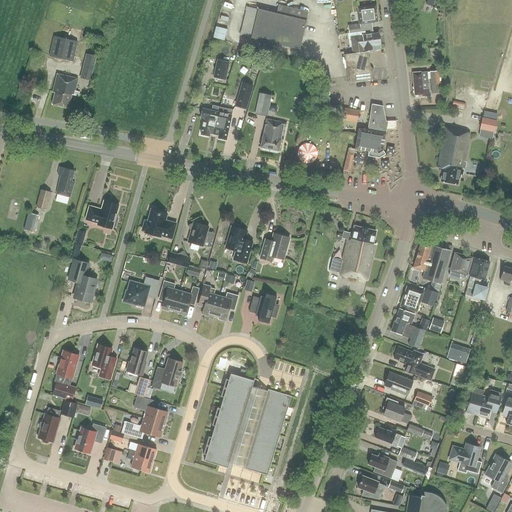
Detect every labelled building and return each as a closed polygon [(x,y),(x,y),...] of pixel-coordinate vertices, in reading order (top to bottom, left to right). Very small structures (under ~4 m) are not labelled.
[(276,14),(258,9),(251,38),(299,50),(308,12),(278,5),(276,14)] [(349,34),(364,32),(371,31),(370,23),(377,22),(375,6),(357,8),(359,24),(348,25),(349,34)] [(218,20),(229,23),(232,11),(221,8),(218,20)] [(228,29),(216,26),(213,38),(225,41),(228,29)] [(371,31),(364,32),(364,35),(348,37),(349,43),(351,43),(352,54),(344,55),(348,83),(371,80),(371,73),(373,69),(370,66),(368,52),(379,49),(379,45),(380,45),(378,33),(372,34),(371,31)] [(73,61),(77,42),(54,36),(49,56),(73,61)] [(96,57),(86,54),(80,79),(90,82),(96,57)] [(225,80),(229,62),(217,60),(213,77),(225,80)] [(440,93),(439,71),(430,72),(430,73),(412,73),(414,96),(422,95),(422,96),(429,96),(427,79),(430,79),(431,94),(440,93)] [(74,96),(78,79),(57,74),(53,93),(55,93),(52,105),(68,109),(71,95),(74,96)] [(252,86),(243,83),(236,106),(245,109),(252,86)] [(269,106),(271,96),(259,93),(255,113),(265,115),(267,105),(269,106)] [(382,151),(387,127),(382,106),(371,104),(367,130),(358,129),(354,149),(378,154),(382,151)] [(214,135),(220,107),(213,105),(212,111),(202,109),(200,117),(204,118),(201,135),(209,137),(210,134),(214,135)] [(220,107),(214,135),(218,135),(218,138),(226,140),(230,123),(224,122),(227,109),(220,107)] [(357,123),(359,110),(344,108),(341,120),(357,123)] [(493,139),(498,114),(484,112),(483,118),(479,136),(493,139)] [(281,139),(284,123),(266,119),(263,135),(260,148),(279,152),(281,139)] [(462,175),(469,133),(462,132),(462,130),(444,127),(437,167),(441,168),(440,173),(442,173),(441,181),(457,184),(458,178),(459,178),(460,174),(462,175)] [(344,168),(350,169),(354,153),(348,152),(344,168)] [(70,197),(74,183),(71,182),(74,171),(59,167),(58,175),(61,175),(56,194),(70,197)] [(46,210),(51,192),(41,190),(36,207),(46,210)] [(116,216),(119,205),(103,201),(101,209),(89,206),(85,220),(97,223),(97,225),(112,229),(112,228),(114,228),(116,227),(118,218),(117,217),(116,216)] [(176,224),(165,221),(167,214),(151,210),(147,221),(144,221),(142,231),(144,232),(144,233),(160,237),(161,236),(172,239),(176,224)] [(35,232),(39,216),(28,213),(24,230),(35,232)] [(210,248),(214,233),(207,231),(208,227),(203,225),(200,219),(188,226),(191,232),(188,242),(202,246),(203,246),(210,248)] [(373,244),(376,231),(354,226),(352,234),(350,233),(348,240),(347,240),(343,261),(333,258),(329,271),(339,273),(339,274),(367,281),(376,245),(373,244)] [(245,239),(247,231),(231,227),(225,248),(236,251),(233,260),(246,264),(253,242),(245,239)] [(222,250),(228,230),(219,228),(214,247),(222,250)] [(82,246),(86,233),(79,231),(75,244),(82,246)] [(283,260),(289,238),(274,234),(271,241),(265,240),(260,258),(272,261),(273,257),(283,260)] [(438,293),(440,284),(450,251),(432,246),(420,243),(413,267),(424,271),(422,279),(432,282),(429,290),(424,288),(423,292),(406,287),(400,306),(416,312),(420,302),(434,307),(438,293)] [(187,257),(184,251),(178,255),(171,253),(168,262),(187,268),(190,258),(187,257)] [(467,279),(468,275),(472,258),(454,253),(449,271),(450,271),(449,276),(450,278),(457,280),(459,279),(460,277),(467,279)] [(475,258),(467,287),(474,289),(472,297),(484,300),(488,288),(479,285),(481,279),(484,280),(489,262),(475,258)] [(90,302),(96,280),(85,277),(89,264),(74,260),(68,279),(79,282),(74,298),(90,302)] [(214,262),(209,261),(207,268),(212,269),(214,270),(216,262),(214,262)] [(199,278),(201,269),(188,266),(186,274),(199,278)] [(511,280),(511,269),(504,266),(500,280),(510,283),(511,280)] [(235,277),(227,275),(225,282),(233,284),(235,277)] [(155,297),(159,282),(146,278),(143,285),(130,282),(127,292),(126,292),(123,302),(131,304),(131,303),(144,306),(147,295),(155,297)] [(255,282),(247,280),(244,290),(252,292),(255,282)] [(174,311),(179,291),(173,290),(175,284),(164,281),(159,296),(165,297),(162,309),(168,311),(168,309),(174,311)] [(214,316),(219,297),(213,295),(215,290),(204,286),(199,301),(205,303),(202,314),(208,316),(208,315),(214,316)] [(179,291),(174,311),(179,313),(179,314),(185,316),(188,304),(194,306),(199,289),(193,287),(190,294),(179,291)] [(219,297),(214,316),(219,318),(219,319),(225,321),(228,309),(234,311),(238,296),(227,293),(225,298),(219,297)] [(274,305),(276,297),(265,294),(264,300),(253,297),(249,312),(259,315),(258,321),(269,324),(271,316),(275,317),(278,306),(274,305)] [(395,319),(410,325),(414,315),(399,309),(395,319)] [(419,328),(426,331),(430,321),(422,318),(419,328)] [(440,333),(444,322),(433,318),(429,330),(440,333)] [(415,327),(410,325),(395,319),(390,332),(406,337),(407,335),(411,337),(408,345),(418,348),(424,331),(414,327),(415,327)] [(462,346),(450,343),(446,358),(457,361),(462,346)] [(110,380),(114,365),(117,358),(110,356),(112,349),(98,345),(92,365),(101,368),(99,376),(110,380)] [(430,380),(434,370),(418,364),(421,356),(398,347),(393,358),(399,361),(399,362),(408,365),(405,371),(414,375),(414,374),(430,380)] [(144,366),(148,352),(134,348),(130,362),(129,362),(126,371),(142,376),(145,367),(144,366)] [(72,379),(79,356),(63,351),(57,374),(54,382),(56,383),(53,395),(72,401),(75,388),(70,387),(72,379)] [(180,371),(183,362),(168,358),(164,369),(157,367),(151,387),(160,390),(162,383),(176,387),(178,379),(180,380),(182,372),(180,371)] [(463,375),(466,366),(458,364),(455,372),(463,375)] [(502,375),(503,366),(496,364),(494,374),(502,375)] [(400,377),(389,373),(384,385),(390,388),(389,389),(407,396),(413,381),(400,376),(400,377)] [(238,376),(232,374),(230,374),(228,380),(226,379),(220,396),(223,397),(220,409),(217,408),(212,425),(215,426),(211,437),(208,436),(203,454),(206,455),(204,461),(227,468),(228,465),(232,466),(233,463),(244,467),(244,469),(267,476),(291,397),(268,390),(267,391),(252,387),(254,381),(238,376)] [(452,376),(449,385),(458,387),(461,378),(452,376)] [(144,398),(149,380),(141,378),(136,395),(144,398)] [(420,389),(437,395),(440,386),(424,379),(420,389)] [(466,412),(477,416),(482,396),(483,391),(467,386),(464,398),(470,399),(466,412)] [(488,398),(482,396),(477,416),(488,419),(490,412),(495,413),(501,393),(490,390),(488,398)] [(430,412),(433,404),(430,403),(432,397),(417,392),(412,405),(430,412)] [(101,408),(104,399),(88,394),(86,404),(101,408)] [(511,395),(507,394),(501,416),(508,418),(506,424),(511,425),(511,395)] [(143,418),(164,425),(168,412),(152,408),(153,401),(137,396),(133,407),(144,410),(145,412),(143,418)] [(75,412),(77,405),(66,401),(62,414),(73,418),(75,412)] [(407,424),(410,416),(403,413),(404,408),(388,402),(383,415),(399,421),(407,424)] [(91,408),(78,404),(77,405),(75,412),(88,416),(91,408)] [(53,443),(60,419),(45,414),(42,423),(40,423),(39,427),(40,429),(38,438),(42,439),(42,441),(42,442),(46,444),(48,443),(48,441),(53,443)] [(160,437),(164,425),(143,418),(141,424),(139,425),(134,424),(130,435),(142,439),(144,432),(160,437)] [(420,437),(423,429),(409,424),(407,431),(420,437)] [(101,443),(105,428),(93,425),(91,431),(82,428),(75,449),(89,454),(93,441),(101,443)] [(396,431),(385,427),(384,430),(378,428),(375,437),(391,444),(390,445),(396,447),(396,446),(401,448),(398,455),(414,461),(417,453),(402,448),(406,438),(395,434),(396,431)] [(121,443),(124,434),(112,430),(110,439),(121,443)] [(431,440),(433,434),(424,430),(421,437),(431,440)] [(435,450),(438,444),(432,442),(429,448),(435,450)] [(128,454),(153,461),(156,450),(138,444),(136,451),(130,450),(128,454)] [(476,461),(479,448),(465,444),(464,449),(452,445),(448,460),(460,463),(457,471),(466,473),(467,471),(478,474),(481,463),(476,461)] [(112,462),(115,450),(107,448),(104,459),(112,462)] [(150,473),(153,461),(128,454),(127,458),(133,460),(131,467),(150,473)] [(395,461),(379,455),(378,457),(371,455),(368,464),(384,471),(385,467),(392,470),(395,461)] [(502,493),(509,480),(503,478),(506,472),(511,463),(496,455),(485,475),(495,480),(491,488),(502,493)] [(423,473),(425,467),(420,465),(403,458),(400,465),(417,472),(418,471),(423,473)] [(441,461),(437,471),(446,474),(450,464),(441,461)] [(379,500),(381,493),(384,486),(377,483),(378,482),(362,476),(358,488),(363,490),(361,496),(379,500)] [(401,493),(404,486),(391,481),(388,488),(401,493)] [(440,498),(435,495),(430,493),(424,492),(423,496),(420,495),(420,498),(409,496),(406,511),(383,511),(371,510),(370,511),(447,511),(446,507),(444,502),(440,498)] [(501,498),(494,494),(489,502),(497,506),(501,498)]
